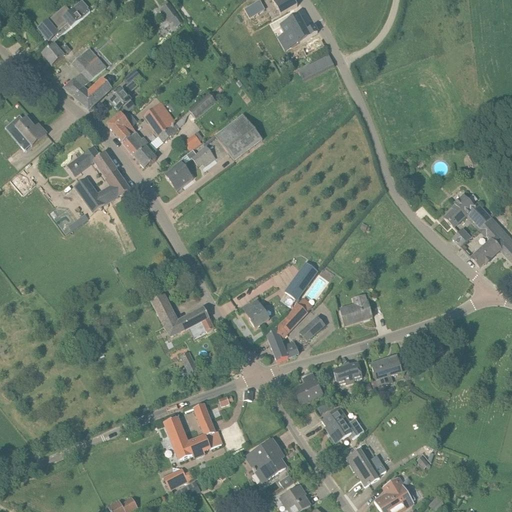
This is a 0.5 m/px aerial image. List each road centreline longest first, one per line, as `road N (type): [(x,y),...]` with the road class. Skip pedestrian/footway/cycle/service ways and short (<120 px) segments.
road 1 (unclassified): [(258,377),(109,142),(0,49)]
road 2 (unclassified): [(490,291),(397,198),(340,62)]
road 3 (unclassified): [(0,480),(258,377)]
road 4 (unclassified): [(258,377),(435,322),(490,291)]
road 5 (unclassified): [(348,511),(258,377)]
